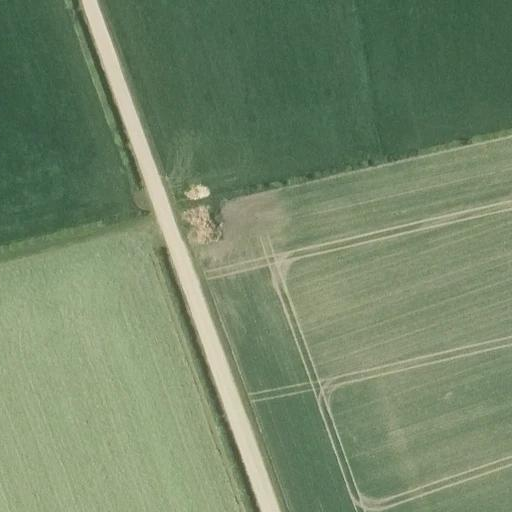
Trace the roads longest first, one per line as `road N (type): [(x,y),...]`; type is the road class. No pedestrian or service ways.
road 1 (track): [(164,217),(270,511)]
road 2 (track): [(87,0),(164,217)]
road 3 (track): [(0,259),(164,217)]
